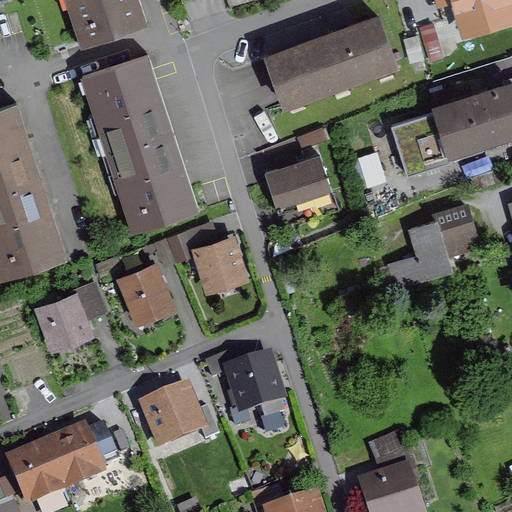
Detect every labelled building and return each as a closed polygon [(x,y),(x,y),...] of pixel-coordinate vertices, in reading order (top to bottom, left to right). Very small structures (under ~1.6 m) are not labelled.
[(82,44),(83,45),(147,24),(138,0),(61,0),(64,10),(70,8),(77,29),(76,30),(80,44),(82,44)] [(511,23),(511,0),(416,0),(420,12),(456,2),(465,37),(511,23)] [(405,67),(384,12),(271,54),(292,109),(405,67)] [(82,77),(108,156),(175,134),(149,55),(82,77)] [(511,78),(503,82),(504,86),(431,109),(433,116),(391,129),(407,177),(451,165),(451,162),(511,141),(511,78)] [(0,114),(0,199),(45,185),(19,108),(0,114)] [(108,156),(133,235),(200,214),(175,134),(108,156)] [(379,150),(358,158),(369,186),(390,178),(379,150)] [(325,154),(269,174),(282,210),(337,191),(325,154)] [(0,199),(0,273),(3,284),(70,262),(45,185),(0,199)] [(485,246),(470,200),(440,210),(443,221),(454,256),(485,246)] [(443,221),(410,231),(417,255),(389,264),(398,294),(460,275),(454,256),(443,221)] [(239,234),(196,248),(211,295),(255,280),(239,234)] [(161,265),(119,280),(136,328),(178,313),(161,265)] [(79,295),(35,310),(52,357),(96,342),(79,295)] [(277,354),(229,367),(242,417),(290,404),(277,354)] [(195,384),(142,404),(160,449),(212,429),(195,384)] [(93,427),(12,456),(29,503),(109,475),(93,427)] [(428,511),(416,468),(362,484),(370,511),(428,511)] [(0,473),(0,511),(18,511),(3,473),(0,473)] [(325,511),(321,496),(268,511),(325,511)]
